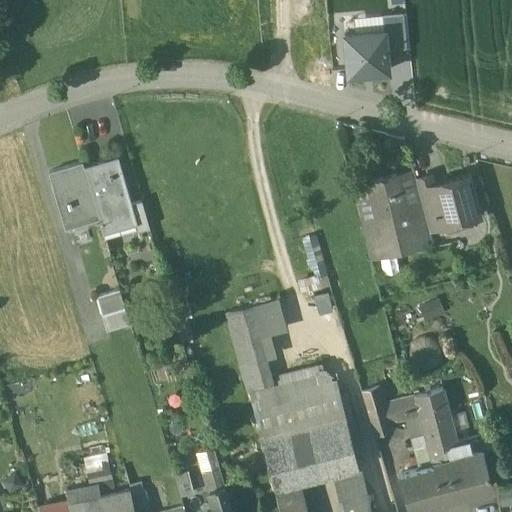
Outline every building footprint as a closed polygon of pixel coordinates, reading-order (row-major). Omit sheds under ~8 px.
[(406,11),(383,13),(384,29),(386,49),(410,46),(406,11)] [(345,33),(349,72),(388,69),(386,49),(384,29),(345,33)] [(132,201),(118,155),(84,165),(99,216),(103,231),(138,221),(132,201)] [(84,165),(83,160),(49,169),(66,226),(99,216),(84,165)] [(396,172),(372,178),(377,196),(373,197),(377,213),(383,233),(384,233),(413,225),(407,203),(404,204),(396,172)] [(431,172),(415,177),(422,199),(428,222),(429,226),(440,223),(429,183),(434,182),(431,172)] [(434,182),(429,183),(440,223),(447,227),(459,224),(463,217),(478,213),(478,210),(480,206),(477,195),(473,193),(468,172),(434,182)] [(372,178),(366,179),(370,197),(373,197),(377,196),(372,178)] [(370,197),(366,179),(353,182),(361,217),(377,213),(373,197),(370,197)] [(149,225),(141,198),(132,201),(138,221),(140,228),(149,225)] [(422,199),(407,203),(413,225),(428,222),(422,199)] [(377,213),(361,217),(368,245),(385,240),(384,233),(383,233),(377,213)] [(120,286),(97,293),(102,312),(125,305),(120,286)] [(276,352),(271,332),(287,328),(278,297),(225,312),(245,387),(248,386),(271,380),(265,355),(276,352)] [(125,305),(102,312),(107,328),(130,321),(125,305)] [(280,412),(341,396),(336,377),(319,372),(272,384),(280,412)] [(271,380),(248,386),(256,418),(280,412),(272,384),(271,380)] [(379,384),(361,390),(369,414),(386,409),(384,402),(379,384)] [(443,387),(384,402),(386,409),(390,422),(407,418),(420,469),(433,465),(432,461),(482,448),(478,435),(457,441),(443,387)] [(280,412),(256,418),(261,437),(345,417),(341,396),(280,412)] [(386,409),(369,414),(375,434),(392,429),(390,422),(386,409)] [(345,417),(261,437),(274,486),(298,481),(335,472),(357,467),(345,417)] [(482,448),(432,461),(433,465),(420,469),(401,474),(409,507),(492,486),(482,448)] [(505,455),(493,457),(495,471),(507,469),(505,455)] [(220,466),(204,471),(210,490),(225,486),(220,466)] [(357,467),(335,472),(341,498),(364,492),(357,467)] [(188,471),(175,474),(181,495),(194,491),(188,471)] [(305,511),(298,481),(274,486),(280,511),(305,511)] [(141,482),(129,484),(130,487),(131,493),(143,491),(141,482)] [(130,487),(101,493),(99,483),(67,490),(69,500),(38,506),(39,511),(135,511),(131,493),(130,487)] [(232,511),(225,486),(210,490),(215,509),(205,511),(204,511),(232,511)] [(150,511),(146,490),(143,491),(131,493),(135,511),(150,511)] [(368,511),(364,492),(341,498),(344,511),(368,511)]
